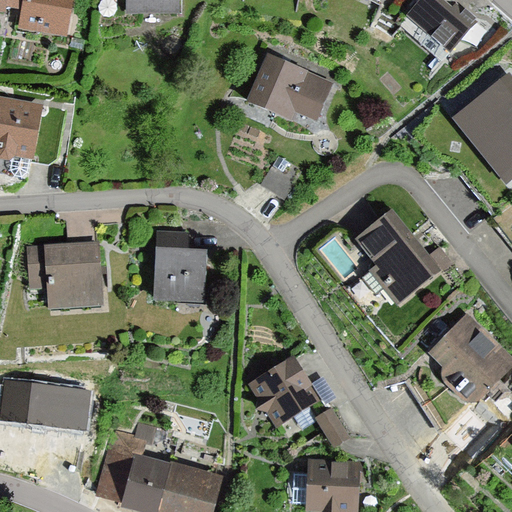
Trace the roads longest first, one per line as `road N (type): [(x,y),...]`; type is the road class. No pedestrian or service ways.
road 1 (residential): [(263,246),(358,181),(407,176),(511,303)]
road 2 (residential): [(439,511),(263,246)]
road 3 (residential): [(263,246),(235,214),(187,197),(0,207)]
